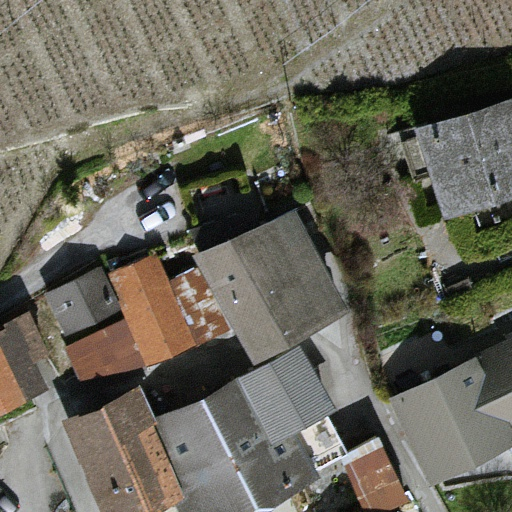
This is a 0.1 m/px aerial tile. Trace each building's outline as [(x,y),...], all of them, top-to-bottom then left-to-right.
[(511,103),(510,98),(420,129),(449,213),(511,191),(511,103)] [(295,215),(184,257),(241,371),(335,313),(295,215)] [(151,263),(107,280),(122,321),(139,369),(188,349),(151,263)] [(105,272),(37,298),(62,351),(122,321),(107,280),(105,272)] [(122,321),(62,351),(76,388),(139,369),(122,321)] [(4,322),(0,324),(0,412),(37,393),(4,322)] [(511,343),(396,402),(436,479),(511,440),(511,343)] [(244,511),(349,447),(295,352),(147,425),(177,501),(167,505),(170,511),(244,511)] [(137,399),(76,423),(111,511),(148,511),(167,505),(177,501),(147,425),(137,399)]
